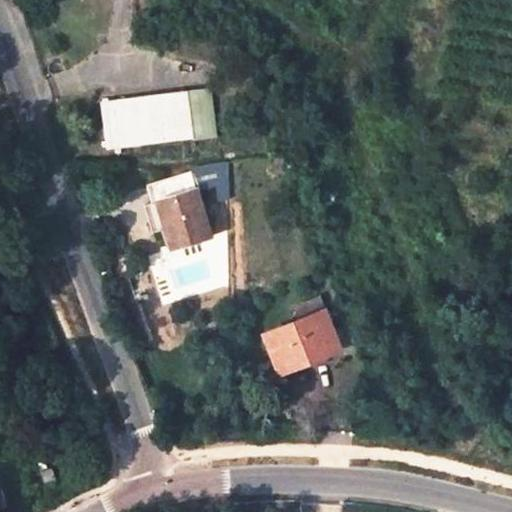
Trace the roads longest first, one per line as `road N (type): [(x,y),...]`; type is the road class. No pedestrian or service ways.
road 1 (unclassified): [(0,43),(162,480)]
road 2 (unclassified): [(162,480),(364,482),(511,510)]
